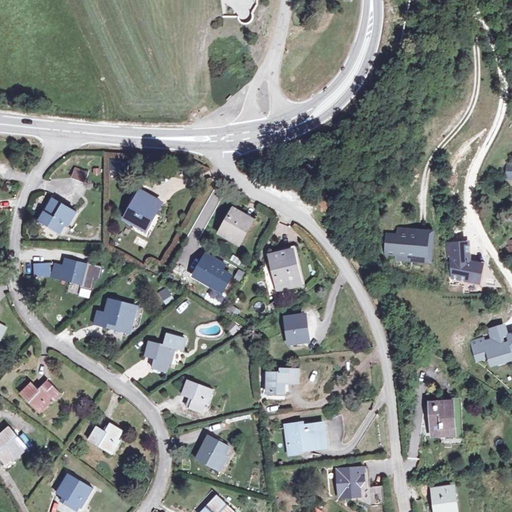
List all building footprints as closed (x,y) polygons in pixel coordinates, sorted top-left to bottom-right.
[(142,194),(128,223),(149,233),(162,204),(142,194)] [(51,223),(50,226),(60,231),(64,223),(70,224),(76,210),(53,200),(47,212),(51,214),(46,221),(51,223)] [(248,222),(232,215),(220,236),(236,244),(248,222)] [(60,231),(50,226),(45,236),(56,240),(60,231)] [(395,233),(395,240),(425,240),(425,261),(396,261),(396,267),(432,267),(432,233),(395,233)] [(134,244),(145,247),(147,241),(136,237),(134,244)] [(395,244),(385,244),(385,261),(425,261),(425,240),(395,240),(395,244)] [(294,247),(268,253),(277,291),(303,286),(294,247)] [(86,268),(87,264),(64,258),(62,265),(54,264),(51,278),(92,288),(94,279),(99,281),(102,269),(92,266),(91,269),(86,268)] [(205,258),(196,274),(224,289),(233,273),(205,258)] [(48,264),(33,265),(34,278),(50,277),(48,264)] [(165,287),(157,293),(165,305),(173,299),(165,287)] [(137,310),(101,305),(96,330),(103,331),(104,327),(115,329),(113,333),(127,336),(128,329),(134,329),(137,310)] [(309,319),(293,321),(296,344),(311,342),(309,319)] [(484,336),(470,340),(474,358),(489,354),(491,362),(507,358),(511,356),(511,332),(507,333),(504,324),(490,328),(492,338),(485,340),(484,336)] [(183,339),(166,336),(164,347),(149,345),(147,362),(156,364),(155,371),(167,372),(168,363),(172,364),(174,349),(182,350),(183,339)] [(290,375),(269,375),(268,388),(270,388),(270,395),(291,395),(291,386),(304,386),(303,370),(291,370),(290,375)] [(210,390),(192,382),(184,398),(193,402),(189,408),(199,413),(210,390)] [(34,386),(23,398),(40,414),(52,400),(56,403),(63,395),(50,384),(42,394),(34,386)] [(437,406),(438,428),(439,437),(448,436),(448,440),(463,439),(461,424),(459,404),(437,406)] [(297,418),(283,419),(287,450),(297,449),(298,451),(311,449),(309,440),(319,440),(318,429),(320,428),(319,418),(297,421),(297,418)] [(101,427),(93,440),(110,451),(125,431),(114,424),(109,431),(101,427)] [(14,430),(0,442),(0,457),(8,466),(29,448),(14,430)] [(231,448),(212,438),(200,458),(218,468),(231,448)] [(364,484),(363,470),(336,471),(339,500),(360,498),(359,490),(364,484)] [(71,476),(58,497),(64,500),(62,504),(77,511),(92,489),(71,476)] [(383,483),(370,484),(371,503),(385,502),(383,483)] [(457,511),(454,489),(436,491),(438,511),(457,511)] [(236,511),(221,497),(205,511),(236,511)]
